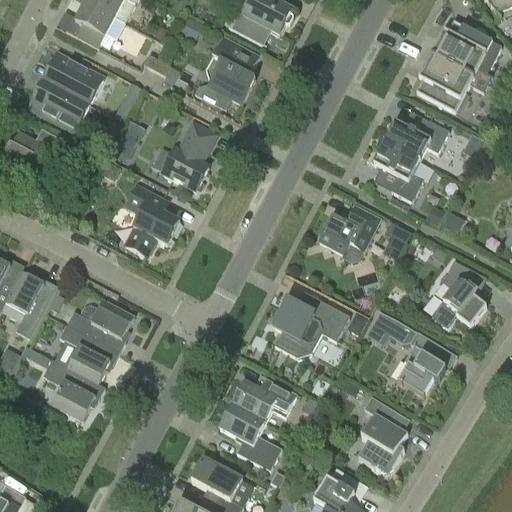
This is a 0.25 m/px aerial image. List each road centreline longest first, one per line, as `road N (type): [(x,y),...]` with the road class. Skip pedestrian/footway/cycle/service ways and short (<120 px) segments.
road 1 (residential): [(208,327),(386,0)]
road 2 (residential): [(208,327),(0,213)]
road 3 (residential): [(118,511),(208,327)]
road 4 (residential): [(410,511),(511,347)]
